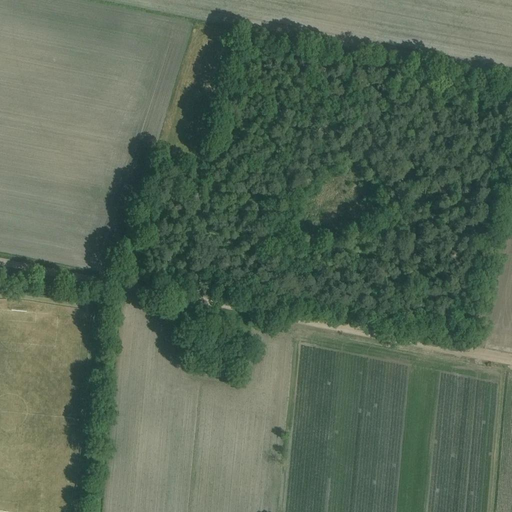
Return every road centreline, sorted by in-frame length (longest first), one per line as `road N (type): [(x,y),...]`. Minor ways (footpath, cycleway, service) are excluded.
road 1 (track): [(193,232),(281,138),(356,111),(397,113),(440,133),(440,277)]
road 2 (track): [(116,284),(459,350)]
road 3 (track): [(0,262),(116,284),(132,256),(193,232)]
road 4 (track): [(440,277),(464,320),(459,350),(511,360)]
